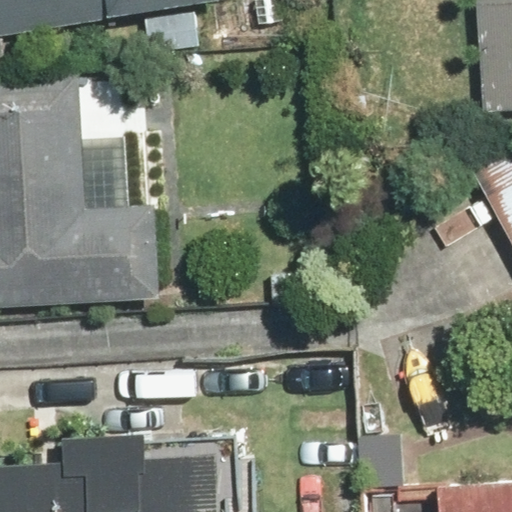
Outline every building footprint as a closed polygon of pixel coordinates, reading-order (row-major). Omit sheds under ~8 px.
[(243,0),(0,0),(0,40),(244,9),(243,0)] [(511,0),(483,0),(486,112),(511,111),(511,0)] [(91,78),(0,80),(0,306),(171,300),(167,203),(95,206),(91,78)] [(511,154),(486,167),(511,221),(511,154)] [(79,465),(0,466),(0,511),(236,511),(235,450),(159,452),(159,436),(78,437),(79,465)] [(511,511),(511,480),(447,486),(448,511),(511,511)]
